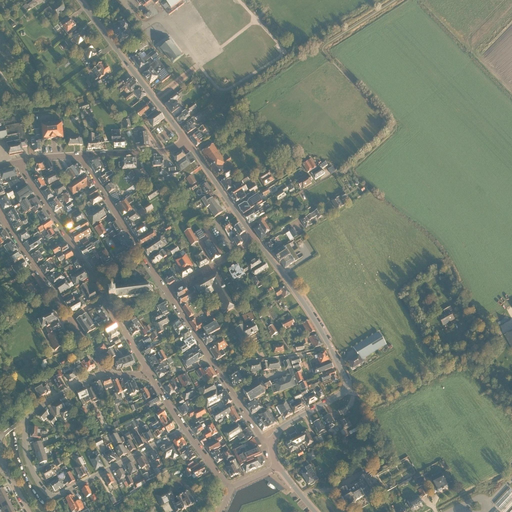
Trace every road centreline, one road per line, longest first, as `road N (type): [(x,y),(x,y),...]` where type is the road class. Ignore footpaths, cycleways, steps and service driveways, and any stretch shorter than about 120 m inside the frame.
road 1 (unclassified): [(272,443),(283,426),(347,382),(255,240)]
road 2 (residential): [(186,429),(52,496),(27,460),(26,418)]
road 3 (residential): [(272,443),(260,437),(166,291)]
road 4 (tertiary): [(186,141),(80,0)]
road 5 (residential): [(105,300),(17,162)]
road 6 (residential): [(166,291),(79,155)]
road 7 (residential): [(71,320),(0,212)]
